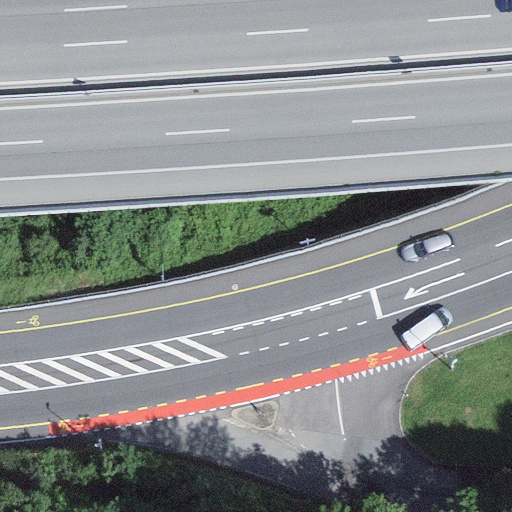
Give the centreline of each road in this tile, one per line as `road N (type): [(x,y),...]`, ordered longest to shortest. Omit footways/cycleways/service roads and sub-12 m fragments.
road 1 (motorway): [(0,146),(511,111)]
road 2 (motorway): [(488,0),(0,32)]
road 3 (tertiary): [(16,376),(359,480)]
road 4 (primary): [(332,311),(174,350),(16,376)]
road 5 (primary): [(511,246),(332,311)]
road 6 (tertiary): [(359,480),(337,408),(332,311)]
road 7 (tertiary): [(359,480),(511,492)]
